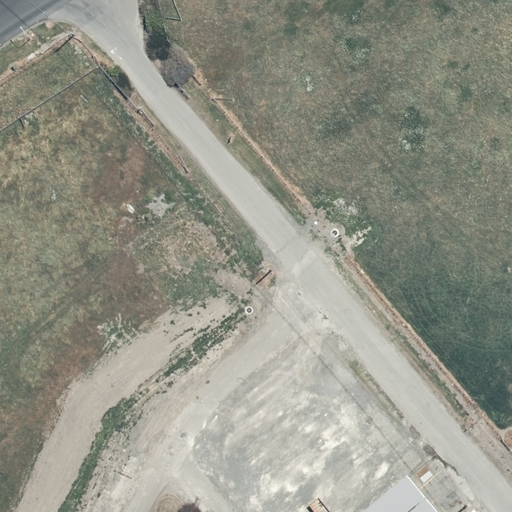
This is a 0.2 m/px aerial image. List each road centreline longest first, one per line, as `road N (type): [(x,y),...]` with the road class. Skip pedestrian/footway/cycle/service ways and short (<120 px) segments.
road 1 (unknown): [(87,0),(511,498)]
road 2 (unknown): [(322,268),(176,453)]
road 3 (unknown): [(226,511),(176,453),(141,511)]
